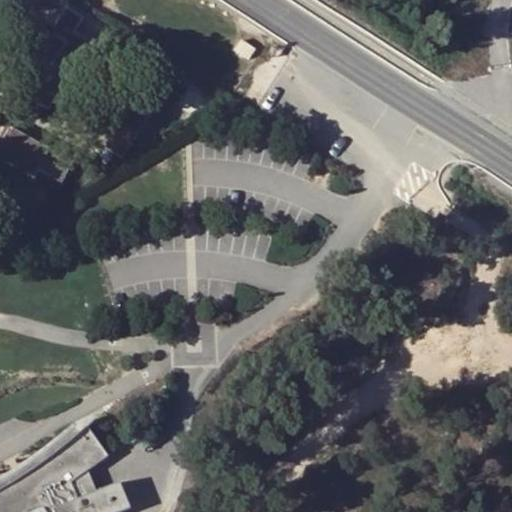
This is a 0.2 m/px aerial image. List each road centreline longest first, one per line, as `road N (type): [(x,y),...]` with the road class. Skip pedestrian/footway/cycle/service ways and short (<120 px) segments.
road 1 (track): [(511,358),(444,345),(363,391),(266,511)]
road 2 (secondary): [(511,160),(263,0)]
road 3 (track): [(475,351),(486,257),(419,189)]
